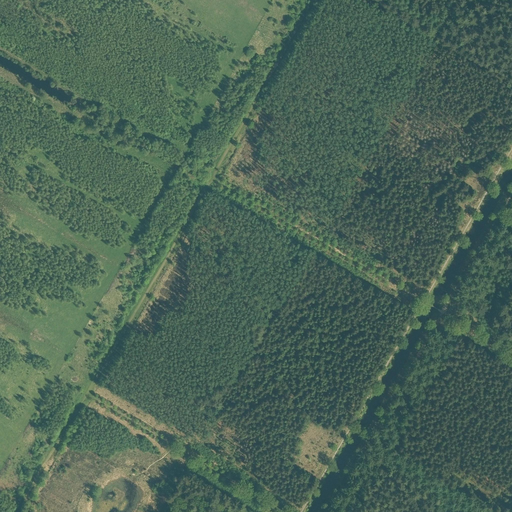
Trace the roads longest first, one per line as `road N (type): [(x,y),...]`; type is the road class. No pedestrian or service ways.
road 1 (track): [(19,511),(212,177)]
road 2 (track): [(324,511),(441,311)]
road 3 (track): [(212,177),(314,0)]
road 4 (track): [(441,311),(511,188)]
